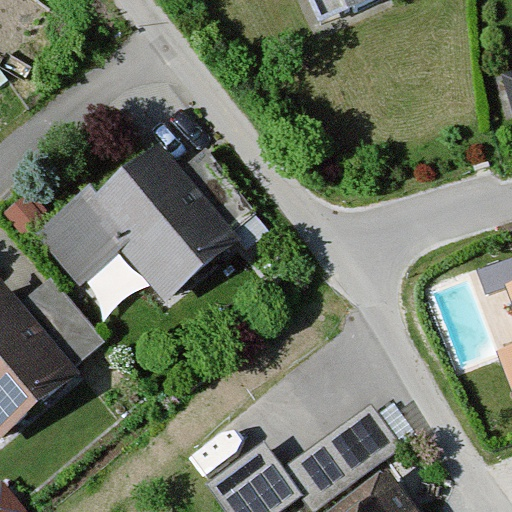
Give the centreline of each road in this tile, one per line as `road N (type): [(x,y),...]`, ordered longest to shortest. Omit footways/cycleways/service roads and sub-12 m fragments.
road 1 (unclassified): [(341,259),(134,0)]
road 2 (unclassified): [(492,511),(341,259)]
road 3 (residential): [(341,259),(511,206)]
